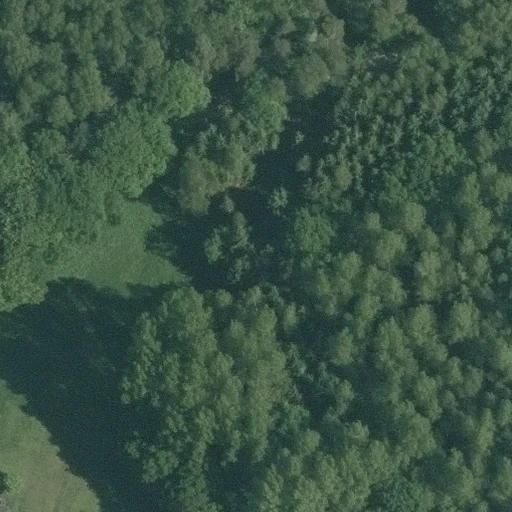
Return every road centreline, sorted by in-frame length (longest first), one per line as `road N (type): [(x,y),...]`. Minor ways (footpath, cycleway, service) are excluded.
road 1 (track): [(511,25),(0,167)]
road 2 (track): [(248,313),(511,173)]
